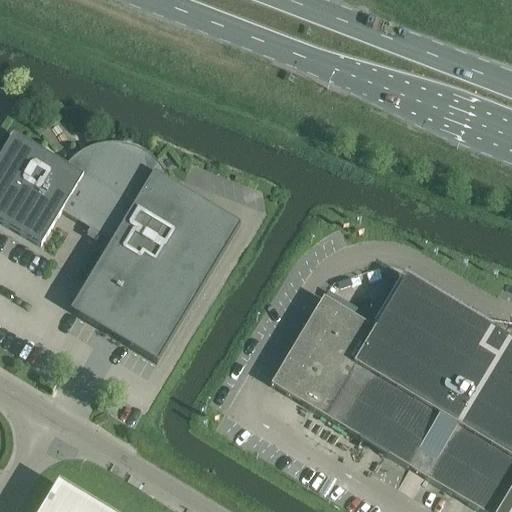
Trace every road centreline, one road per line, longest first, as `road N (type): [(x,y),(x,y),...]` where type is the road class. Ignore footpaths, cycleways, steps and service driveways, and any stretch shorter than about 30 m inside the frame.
road 1 (primary): [(152,0),(511,134)]
road 2 (primary): [(511,85),(290,0)]
road 3 (unclassified): [(200,511),(55,422)]
road 4 (unknown): [(55,422),(71,380),(51,301),(60,273)]
